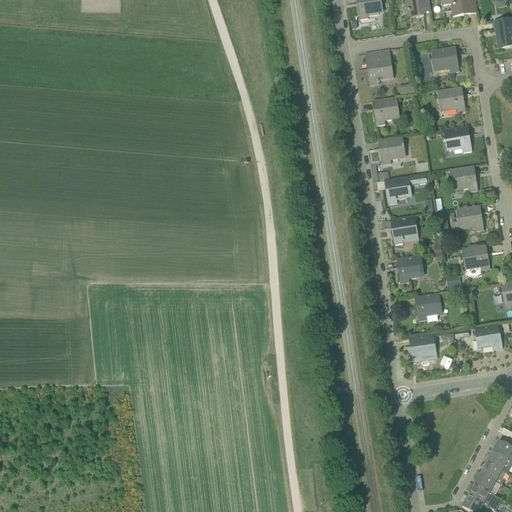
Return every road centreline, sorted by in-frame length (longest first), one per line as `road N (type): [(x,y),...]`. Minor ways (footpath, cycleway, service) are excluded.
road 1 (track): [(211,0),(252,122),(283,259),(300,511)]
road 2 (residential): [(397,396),(343,50)]
road 3 (residential): [(480,91),(462,38),(343,50)]
road 4 (residential): [(414,511),(452,506),(511,399)]
